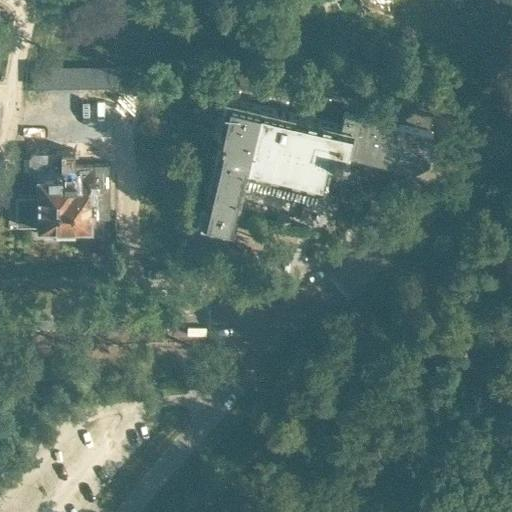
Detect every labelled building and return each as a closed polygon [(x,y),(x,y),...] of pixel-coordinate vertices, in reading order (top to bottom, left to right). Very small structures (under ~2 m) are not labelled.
[(469,0),(480,11),(491,0),(469,0)] [(103,66),(94,66),(94,86),(103,86),(103,66)] [(119,66),(110,66),(110,86),(119,86),(119,66)] [(426,145),(429,129),(341,109),(339,117),(191,84),(186,107),(163,102),(158,108),(135,129),(186,141),(193,153),(186,185),(205,189),(200,216),(230,224),(241,175),(318,193),(328,153),(339,155),(342,142),(345,143),(345,144),(411,160),(424,153),(426,145)] [(108,163),(75,163),(75,149),(34,149),(29,155),(29,170),(36,176),(36,194),(17,194),(17,223),(38,223),(38,224),(40,224),(40,230),(45,235),(57,235),(62,230),(62,224),(90,224),(90,214),(109,214),(108,163)] [(128,158),(129,215),(163,215),(162,157),(128,158)]
